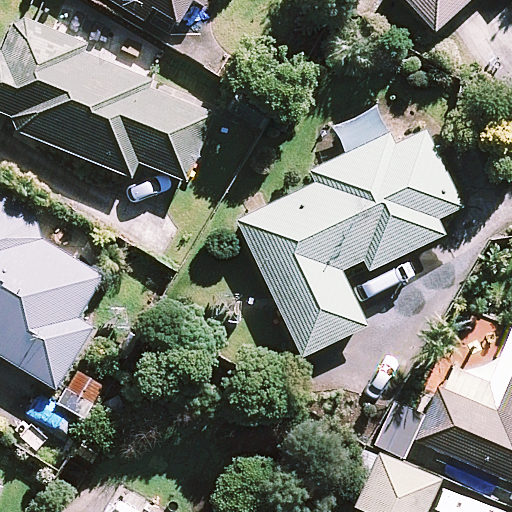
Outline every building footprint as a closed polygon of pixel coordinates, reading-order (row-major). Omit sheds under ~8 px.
[(109,0),(144,21),(151,10),(175,25),(189,1),(199,7),(203,0),(109,0)] [(404,0),(434,32),(468,0),(404,0)] [(0,112),(15,119),(11,129),(129,178),(136,162),(184,182),(212,115),(119,76),(122,69),(78,51),(81,43),(17,16),(2,50),(0,50),(0,112)] [(363,327),(342,282),(334,266),(357,256),(364,272),(439,236),(432,220),(459,208),(422,130),(390,145),(373,108),(333,127),(346,155),(309,172),(315,185),(236,222),(300,356),(363,327)] [(0,356),(55,389),(90,329),(74,320),(100,276),(31,235),(38,224),(0,201),(0,356)] [(96,380),(69,369),(54,405),(82,416),(96,380)] [(511,374),(496,413),(436,388),(413,443),(490,475),(482,495),(511,508),(511,374)] [(422,511),(436,480),(377,455),(354,508),(363,511),(422,511)] [(0,484),(8,461),(0,458),(0,484)]
